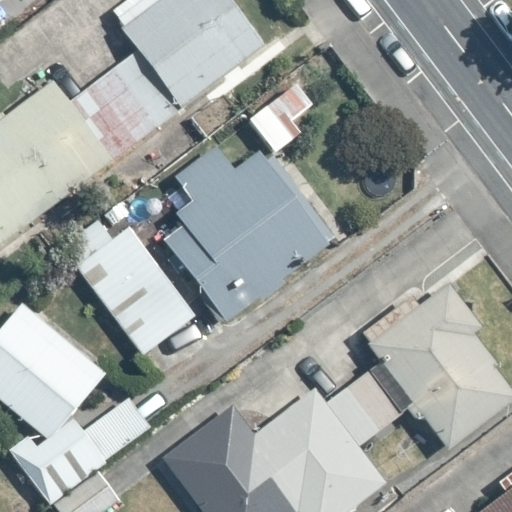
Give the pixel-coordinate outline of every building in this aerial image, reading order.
[(0,243),(176,112),(261,48),(225,0),(156,0),(152,4),(148,0),(124,0),(103,16),(131,52),(65,101),(49,80),(0,116),(0,243)] [(291,84),(243,119),(271,156),(300,134),(290,121),(308,107),(291,84)] [(230,173),(211,148),(170,180),(188,204),(149,234),(220,327),(324,247),(253,155),(230,173)] [(191,321),(127,229),(106,243),(93,225),(61,247),(138,357),(191,321)] [(357,333),(368,347),(362,351),(441,452),(510,398),(478,357),(490,348),(442,288),(425,301),(414,288),(357,333)] [(0,322),(0,403),(42,440),(101,375),(19,302),(0,322)] [(395,418),(361,373),(325,400),(317,388),(249,439),(228,411),(159,462),(196,511),(347,511),(382,486),(354,449),(395,418)] [(51,507),(94,471),(147,426),(123,397),(79,434),(71,423),(35,448),(26,437),(6,453),(51,507)] [(94,471),(51,507),(54,511),(99,511),(117,498),(94,471)] [(511,511),(511,483),(472,511),(511,511)]
